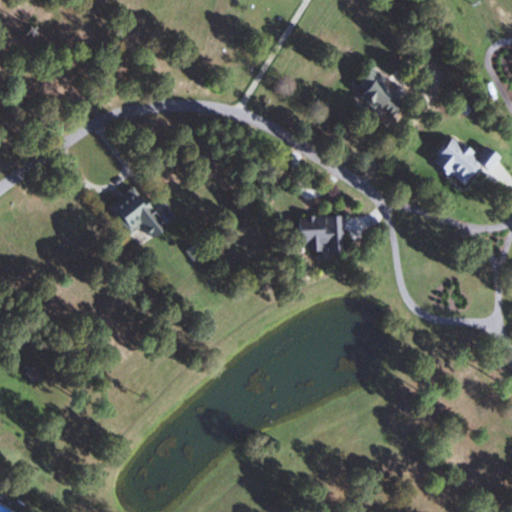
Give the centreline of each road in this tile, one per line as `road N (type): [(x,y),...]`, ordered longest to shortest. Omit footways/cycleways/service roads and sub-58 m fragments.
road 1 (residential): [(0,187),(115,114),(191,107),(269,126),(387,204)]
road 2 (residential): [(387,204),(398,274),(418,312),(445,321),(495,317),(496,267),(483,243),(469,229),(387,204)]
